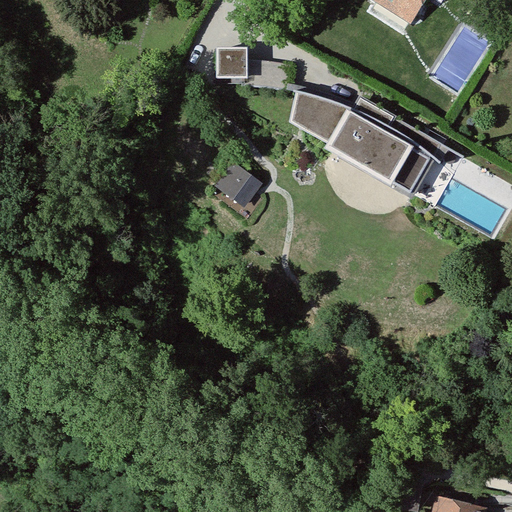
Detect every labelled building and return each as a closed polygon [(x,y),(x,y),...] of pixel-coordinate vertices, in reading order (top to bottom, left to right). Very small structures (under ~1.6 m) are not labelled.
[(369,0),(409,24),(424,0),(369,0)] [(267,86),(289,91),(293,68),(268,62),(247,61),(247,47),(216,46),(215,77),(243,77),(242,85),(267,86)] [(349,107),(298,91),(290,121),(329,142),(326,146),(411,193),(430,160),(413,150),(415,146),(349,107)] [(262,183),(232,162),(215,186),(245,207),(262,183)] [(506,351),(487,341),(478,358),(496,368),(506,351)] [(409,511),(419,511),(425,485),(394,479),(387,507),(409,511)] [(486,511),(487,509),(437,498),(433,511),(486,511)]
